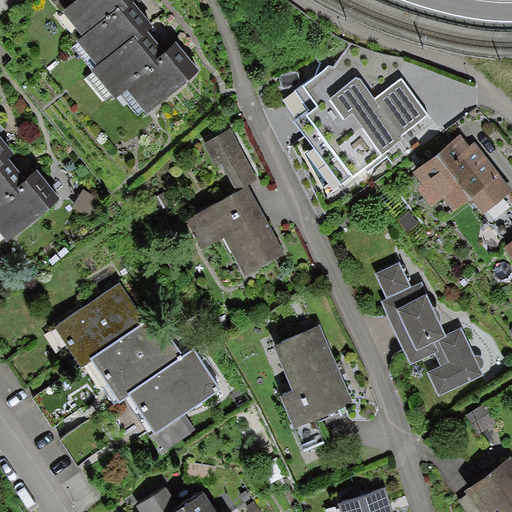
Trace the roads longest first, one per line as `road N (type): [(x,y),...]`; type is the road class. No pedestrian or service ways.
road 1 (residential): [(213,0),(249,105),(370,357),(425,511)]
road 2 (residential): [(59,511),(0,406)]
